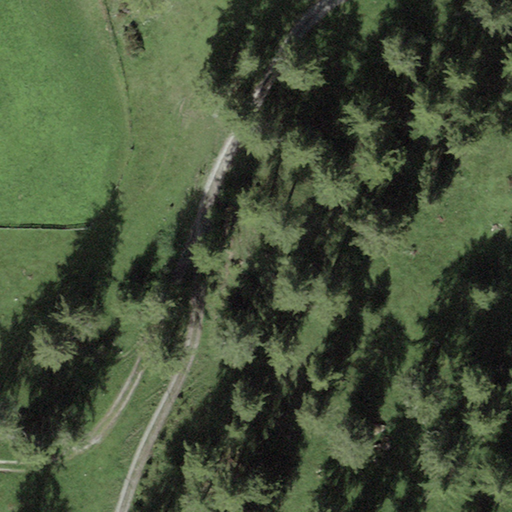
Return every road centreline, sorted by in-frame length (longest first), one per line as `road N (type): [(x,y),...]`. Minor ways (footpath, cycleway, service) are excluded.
road 1 (track): [(337,0),(289,25),(239,78),(212,136),(192,344),(142,445),(120,511)]
road 2 (track): [(205,224),(90,445),(47,468),(0,465)]
